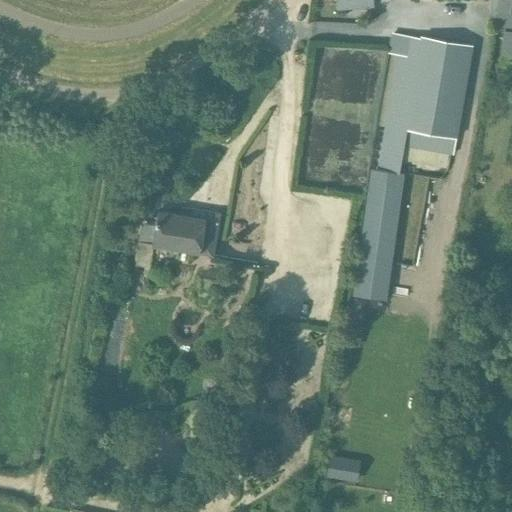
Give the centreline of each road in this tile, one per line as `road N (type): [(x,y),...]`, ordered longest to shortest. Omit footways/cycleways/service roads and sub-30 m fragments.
road 1 (track): [(198,511),(217,501),(243,459),(276,252),(295,27),(283,0)]
road 2 (unknown): [(136,94),(52,491)]
road 3 (unclassified): [(270,0),(212,51),(136,94),(82,97),(0,77)]
road 4 (track): [(0,482),(128,511)]
